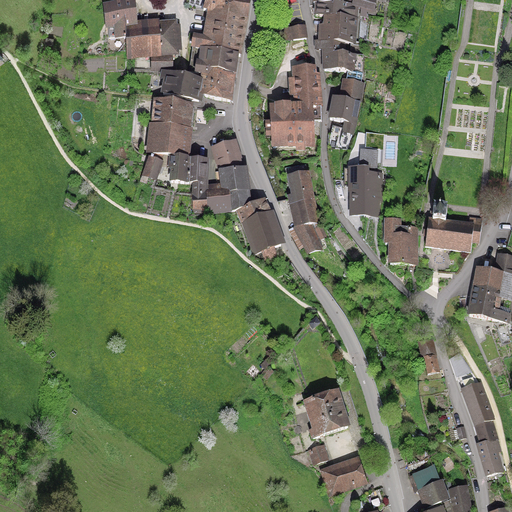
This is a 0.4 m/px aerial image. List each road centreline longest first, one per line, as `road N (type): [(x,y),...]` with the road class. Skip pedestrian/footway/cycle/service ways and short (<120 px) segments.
road 1 (residential): [(256,0),(242,114),(247,142),(285,240),(358,357),(398,511)]
road 2 (residential): [(435,310),(484,511)]
road 3 (residential): [(435,310),(485,383),(511,480)]
road 4 (residential): [(511,181),(482,250),(435,310)]
